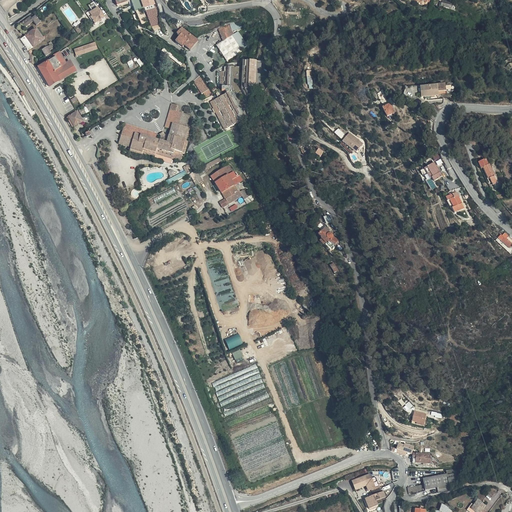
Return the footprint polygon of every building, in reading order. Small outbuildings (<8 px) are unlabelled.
[(131,0),(134,6),(136,12),(155,4),(153,0),(115,0),(118,7),(129,2),(128,0),(131,0)] [(96,23),(105,17),(98,7),(89,13),(96,23)] [(38,20),(36,19),(32,22),(30,20),(20,27),(23,32),(34,25),(37,29),(42,26),(38,20)] [(221,35),(225,34),(232,31),(228,23),(218,28),(221,35)] [(86,30),(82,24),(75,29),(78,35),(86,30)] [(199,42),(182,28),(178,32),(181,35),(176,40),(184,47),(186,45),(193,50),(199,42)] [(24,39),(31,50),(43,42),(35,32),(24,39)] [(19,42),(26,53),(31,50),(24,39),(19,42)] [(45,49),(49,55),(55,52),(50,45),(50,44),(47,45),(48,46),(45,48),(46,49),(45,49)] [(91,45),(74,50),(76,55),(93,49),(91,45)] [(46,59),(50,56),(49,55),(45,49),(41,52),(46,59)] [(49,87),(75,71),(71,66),(66,69),(63,71),(62,68),(65,66),(58,54),(49,59),(50,61),(38,69),(49,87)] [(263,84),(263,62),(243,63),(243,69),(245,69),(245,87),(244,87),(243,91),(247,98),(264,89),(266,89),(266,85),(263,84)] [(227,125),(250,113),(239,91),(240,71),(224,69),(224,75),(220,74),(218,94),(211,98),(212,100),(217,98),(219,101),(214,104),(227,125)] [(200,97),(202,96),(209,92),(207,88),(202,79),(199,81),(193,84),(200,97)] [(440,83),(415,86),(416,95),(434,94),(433,91),(441,90),(440,83)] [(205,101),(211,98),(209,92),(202,96),(205,101)] [(80,110),(82,114),(93,108),(90,102),(86,105),(87,106),(80,110)] [(227,125),(214,104),(214,103),(210,106),(224,132),(229,129),(227,125)] [(392,115),(388,105),(379,108),(383,119),(392,115)] [(83,120),(78,111),(69,116),(74,125),(83,120)] [(166,128),(171,130),(176,113),(171,111),(166,128)] [(176,113),(171,130),(169,138),(166,137),(160,140),(159,142),(151,140),(122,131),(118,145),(130,149),(130,150),(143,154),(155,158),(157,151),(158,149),(174,153),(175,152),(185,155),(189,142),(186,142),(185,141),(187,130),(190,117),(176,113)] [(252,117),(250,113),(227,125),(229,129),(252,117)] [(122,131),(151,140),(153,134),(124,126),(122,131)] [(335,133),(342,140),(346,135),(339,128),(335,133)] [(364,144),(349,134),(342,143),(357,153),(364,144)] [(304,156),(311,154),(308,148),(304,149),(303,146),(299,146),(301,150),(302,150),(304,156)] [(432,155),(421,160),(425,167),(427,166),(429,169),(428,170),(430,174),(440,170),(432,155)] [(485,178),(490,186),(494,184),(490,176),(491,175),(483,158),(474,162),(477,168),(478,167),(484,179),(485,178)] [(423,172),(427,170),(428,170),(429,169),(427,166),(425,167),(421,160),(418,161),(420,166),(423,172)] [(212,179),(216,185),(234,175),(230,168),(212,179)] [(198,170),(191,173),(196,184),(203,181),(198,170)] [(222,196),(234,188),(243,183),(240,177),(237,178),(234,175),(216,185),(222,196)] [(174,187),(154,197),(156,202),(176,191),(174,187)] [(237,193),(238,193),(234,188),(222,196),(225,200),(237,193)] [(444,192),(450,207),(452,207),(454,213),(464,208),(457,191),(453,193),(452,189),(444,192)] [(240,196),(238,193),(237,193),(225,200),(221,203),(225,210),(234,204),(236,207),(247,200),(243,194),(240,196)] [(322,230),(315,235),(322,246),(325,243),(332,249),(338,242),(332,237),(329,233),(326,235),(322,230)] [(239,333),(225,339),(230,349),(243,343),(239,333)] [(236,361),(244,359),(241,349),(233,352),(236,361)] [(226,421),(273,404),(258,363),(228,375),(230,379),(240,376),(247,396),(241,398),(239,394),(219,402),(226,421)] [(229,397),(228,394),(221,396),(220,391),(216,392),(219,400),(229,397)] [(411,414),(408,423),(421,427),(423,422),(420,421),(422,417),(411,414)] [(405,452),(410,454),(410,453),(412,447),(403,444),(403,445),(397,443),(395,449),(396,449),(405,452)] [(424,462),(428,463),(428,454),(414,453),(414,462),(424,462)] [(442,475),(440,475),(440,476),(420,481),(422,491),(447,484),(445,474),(442,475)] [(378,486),(375,477),(370,478),(370,476),(351,483),(353,491),(364,487),(365,491),(378,486)] [(383,496),(381,491),(379,492),(364,497),(368,508),(377,505),(375,499),(383,496)] [(478,511),(482,509),(481,507),(483,505),(477,500),(472,505),(470,508),(473,511),(478,511)] [(473,511),(470,508),(472,505),(470,503),(465,509),(468,511),(473,511)]
